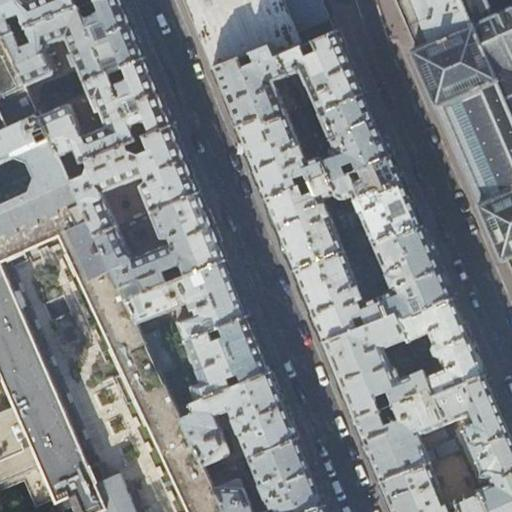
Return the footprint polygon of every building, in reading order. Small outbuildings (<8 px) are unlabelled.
[(28,28),(57,16),(50,0),(32,0),(31,0),(30,0),(0,0),(0,28),(4,38),(15,33),(9,20),(18,16),(20,21),(24,20),(28,28)] [(50,0),(57,16),(58,16),(79,8),(75,0),(96,0),(96,1),(97,0),(50,0)] [(132,23),(123,0),(97,0),(96,1),(101,12),(97,15),(90,19),(84,18),(80,7),(79,8),(58,16),(67,38),(86,83),(108,74),(103,62),(114,57),(119,57),(124,68),(125,67),(147,58),(132,23)] [(187,0),(215,69),(240,59),(251,54),(269,47),(274,59),(278,57),(302,47),(296,33),(330,19),(322,0),(187,0)] [(394,0),(416,50),(492,16),(485,0),(394,0)] [(511,6),(492,16),(416,50),(413,51),(426,81),(459,156),(491,230),(504,260),(507,259),(511,270),(511,6)] [(67,38),(58,16),(57,16),(28,28),(32,38),(28,39),(31,44),(22,48),(16,33),(15,33),(4,38),(27,85),(51,76),(53,74),(54,73),(55,71),(54,69),(47,53),(51,45),(67,38)] [(27,85),(4,38),(0,28),(0,104),(2,103),(6,111),(22,105),(27,116),(39,110),(37,107),(35,104),(27,85)] [(302,47),(278,57),(287,78),(300,72),(318,114),(367,94),(353,62),(339,31),(313,42),(317,52),(306,57),(302,47)] [(269,47),(251,54),(254,63),(243,67),(240,59),(215,69),(227,99),(239,127),(262,117),(265,124),(288,115),(275,82),(287,78),(278,57),(274,59),(269,47)] [(159,88),(147,58),(125,67),(124,68),(108,74),(86,83),(93,100),(97,98),(108,125),(117,148),(127,144),(144,137),(152,134),(174,125),(159,88)] [(367,94),(318,114),(333,149),(332,152),(334,157),(324,161),(329,174),(333,182),(348,175),(344,166),(354,162),(358,171),(361,169),(393,155),(380,126),(367,94)] [(0,128),(27,116),(22,105),(6,111),(2,103),(0,104),(0,128)] [(37,107),(39,110),(59,156),(66,153),(69,157),(76,155),(74,150),(76,149),(82,162),(87,160),(117,148),(108,125),(86,134),(74,106),(73,105),(71,104),(69,104),(46,113),(41,105),(37,107)] [(55,499),(57,502),(69,495),(76,511),(226,511),(215,487),(211,480),(209,474),(206,469),(204,464),(182,417),(178,409),(162,374),(153,354),(143,334),(138,323),(128,300),(122,288),(97,235),(72,182),(66,168),(59,156),(39,110),(27,116),(0,128),(0,370),(29,438),(55,499)] [(307,161),(288,115),(265,124),(262,117),(239,127),(254,165),(268,199),(298,187),(296,178),(307,174),(310,182),(329,174),(324,161),(323,159),(322,158),(321,157),(320,157),(318,157),(317,157),(316,157),(314,157),(307,161)] [(187,159),(174,125),(152,134),(144,137),(150,150),(139,155),(132,151),(130,151),(127,144),(117,148),(87,160),(90,168),(88,169),(86,177),(72,182),(97,235),(146,215),(145,211),(117,223),(106,199),(106,193),(147,177),(149,182),(142,186),(152,212),(201,193),(187,159)] [(393,155),(361,169),(365,180),(356,183),(352,173),(348,175),(333,182),(338,194),(341,201),(353,196),(374,243),(399,233),(401,237),(424,227),(408,189),(393,155)] [(338,194),(333,182),(329,174),(310,182),(314,193),(304,196),(301,186),(298,187),(268,199),(282,234),(297,270),(345,251),(325,199),(338,194)] [(214,224),(201,193),(152,212),(163,238),(172,238),(174,243),(137,257),(135,255),(131,253),(120,230),(148,219),(146,215),(97,235),(122,288),(136,282),(143,285),(145,293),(170,283),(166,271),(183,265),(187,276),(228,260),(214,224)] [(399,233),(374,243),(394,291),(381,297),(389,317),(396,313),(400,322),(417,315),(411,302),(418,299),(421,301),(425,311),(455,298),(436,254),(424,227),(401,237),(399,233)] [(366,302),(345,251),(297,270),(311,306),(326,343),(360,329),(356,318),(365,315),(369,325),(389,317),(381,297),(366,302)] [(209,331),(206,322),(216,318),(220,327),(251,315),(240,288),(228,260),(187,276),(170,283),(145,293),(128,300),(138,323),(190,303),(195,316),(180,322),(187,340),(209,331)] [(455,298),(425,311),(417,315),(400,322),(410,342),(430,333),(434,346),(433,349),(436,356),(436,357),(438,357),(440,357),(445,368),(427,376),(432,388),(436,397),(488,375),(469,330),(455,298)] [(396,313),(389,317),(369,325),(360,329),(326,343),(342,381),(357,419),(380,410),(381,409),(376,397),(389,392),(393,404),(394,404),(425,391),(432,388),(427,376),(423,369),(404,377),(399,367),(392,365),(385,348),(404,341),(410,356),(415,353),(410,342),(400,322),(396,313)] [(262,343),(251,315),(220,327),(209,331),(187,340),(203,382),(193,386),(198,401),(233,386),(230,377),(241,373),(244,382),(273,371),(262,343)] [(156,330),(143,334),(153,354),(164,350),(156,330)] [(166,349),(164,350),(153,354),(162,374),(173,369),(166,349)] [(0,370),(0,494),(26,483),(37,506),(55,499),(29,438),(0,370)] [(287,404),(273,371),(244,382),(233,386),(198,401),(192,403),(195,412),(182,417),(204,464),(227,455),(228,455),(229,454),(230,454),(230,452),(231,452),(231,451),(231,450),(230,449),(217,416),(232,410),(250,458),(300,438),(287,404)] [(511,511),(511,430),(488,375),(436,397),(439,403),(449,424),(469,415),(471,421),(467,423),(465,430),(485,476),(490,478),(495,476),(497,481),(480,489),(490,511),(511,511)] [(431,406),(425,391),(394,404),(399,416),(393,418),(394,422),(386,425),(380,410),(357,419),(370,450),(383,482),(431,463),(438,460),(436,457),(431,459),(421,437),(449,425),(449,424),(439,403),(431,406)] [(312,466),(300,438),(250,458),(271,509),(263,511),(256,511),(243,480),(243,479),(242,478),(241,477),(240,477),(239,477),(238,477),(237,478),(215,487),(226,511),(308,511),(327,505),(312,466)] [(440,466),(438,460),(431,463),(383,482),(394,511),(490,511),(480,489),(457,499),(456,502),(460,511),(451,511),(434,469),(440,466)] [(214,466),(206,469),(209,474),(216,471),(214,466)] [(218,477),(216,471),(209,474),(211,480),(218,477)]
